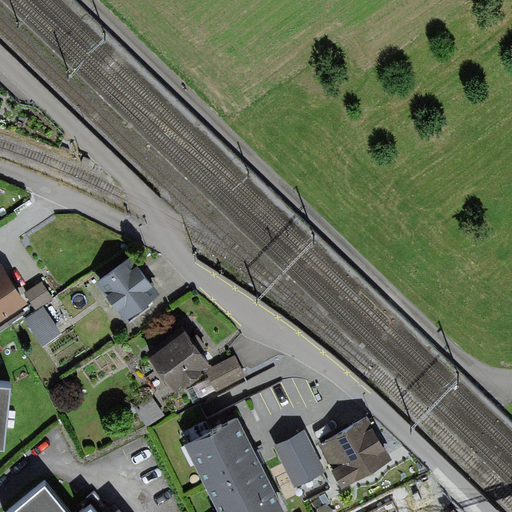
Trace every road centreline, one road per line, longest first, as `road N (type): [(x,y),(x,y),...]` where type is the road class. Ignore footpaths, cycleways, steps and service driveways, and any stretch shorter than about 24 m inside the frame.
road 1 (track): [(88,0),(475,373),(511,380)]
road 2 (residential): [(164,242),(343,374),(489,511)]
road 3 (residential): [(0,57),(160,214),(164,242)]
